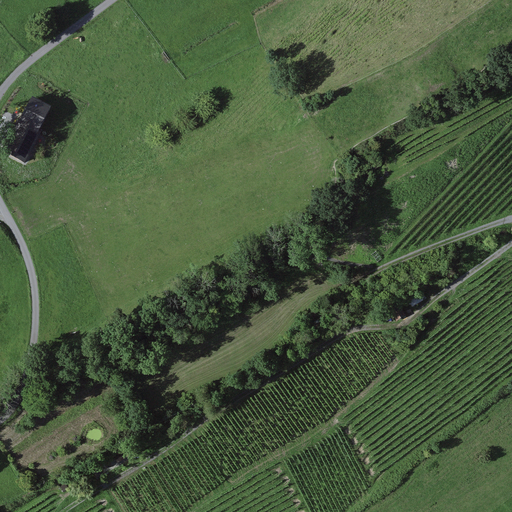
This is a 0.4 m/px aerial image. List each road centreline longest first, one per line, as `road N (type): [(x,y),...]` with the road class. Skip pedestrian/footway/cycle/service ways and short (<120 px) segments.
road 1 (track): [(453,286),(406,324),(349,330),(62,511)]
road 2 (unclassified): [(0,200),(22,247),(35,311),(25,389),(0,421)]
road 3 (track): [(345,288),(511,220)]
road 4 (unclassified): [(112,0),(20,68),(0,93)]
